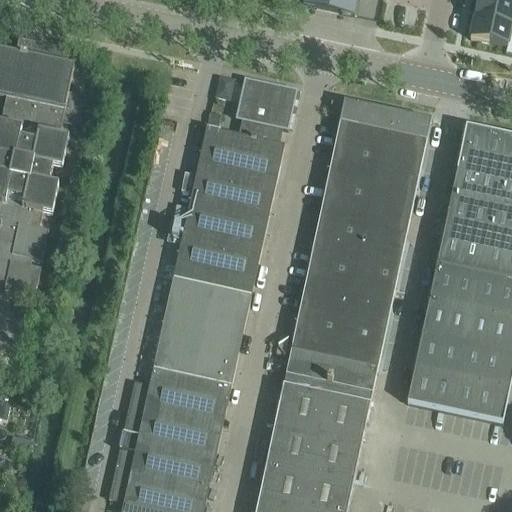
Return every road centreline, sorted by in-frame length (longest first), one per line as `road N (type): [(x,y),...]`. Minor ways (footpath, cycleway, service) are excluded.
road 1 (unclassified): [(453,88),(383,433),(509,461),(511,451)]
road 2 (unclassified): [(100,511),(211,34)]
road 3 (unclassified): [(221,511),(322,59)]
